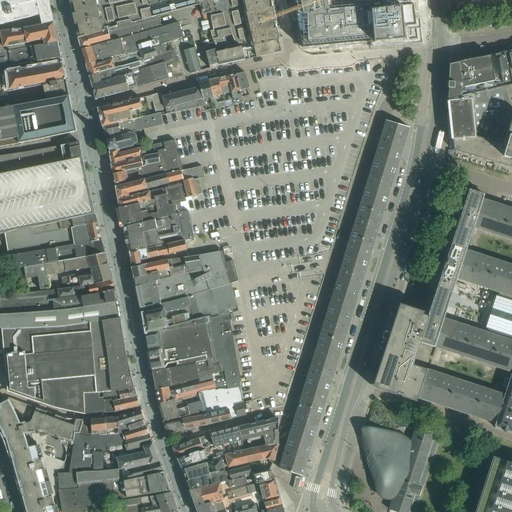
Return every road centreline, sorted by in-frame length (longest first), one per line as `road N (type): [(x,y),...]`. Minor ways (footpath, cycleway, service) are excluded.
road 1 (residential): [(312,505),(298,503),(275,469),(386,111)]
road 2 (tertiary): [(338,432),(427,122)]
